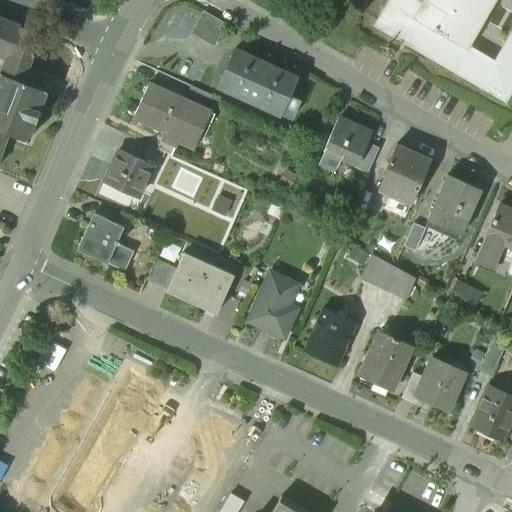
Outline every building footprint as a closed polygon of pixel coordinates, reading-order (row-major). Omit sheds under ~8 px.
[(511,0),(388,0),(373,27),(504,102),(511,88),(511,0)] [(225,24),(204,12),(192,33),(213,44),(225,24)] [(18,27),(0,20),(0,56),(6,58),(18,27)] [(6,58),(0,75),(21,82),(39,35),(18,27),(6,58)] [(295,78),(233,50),(216,86),(279,114),(288,95),(295,78)] [(21,82),(0,75),(0,130),(7,133),(7,134),(26,141),(45,91),(21,82)] [(183,98),(147,82),(131,118),(162,133),(155,149),(170,155),(186,118),(199,124),(205,108),(183,98)] [(211,95),(189,85),(183,98),(205,108),(211,95)] [(298,100),(288,95),(279,114),(290,119),(298,100)] [(369,133),(339,119),(338,118),(323,152),(324,152),(355,165),(354,166),(356,166),(366,144),(370,133),(369,133)] [(378,149),(366,144),(356,166),(354,166),(354,167),(367,173),(378,149)] [(429,160),(396,144),(382,174),(384,175),(377,190),(390,196),(409,205),(429,160)] [(152,165),(118,149),(103,181),(137,197),(152,165)] [(480,189),(447,175),(427,221),(459,235),(480,189)] [(409,205),(390,196),(385,208),(404,217),(409,205)] [(511,210),(499,205),(474,259),(492,267),(498,253),(511,259),(511,210)] [(118,224),(93,213),(77,250),(124,271),(133,251),(110,241),(118,224)] [(425,228),(413,223),(402,246),(414,251),(425,228)] [(232,276),(183,254),(176,269),(167,290),(166,292),(215,314),(232,276)] [(393,266),(372,255),(361,279),(383,289),(393,266)] [(176,269),(155,259),(146,280),(167,290),(176,269)] [(415,278),(393,266),(383,289),(405,299),(415,278)] [(297,285),(270,273),(248,321),(283,337),(291,321),(282,318),(297,285)] [(356,324),(323,309),(304,351),(337,366),(356,324)] [(411,346),(378,331),(358,376),(391,390),(411,346)] [(491,340),(478,369),(490,375),(503,345),(491,340)] [(464,372),(431,357),(422,377),(414,395),(415,396),(447,410),(464,372)] [(422,377),(412,372),(402,394),(414,400),(415,396),(414,395),(422,377)] [(511,418),(511,395),(487,384),(469,426),(502,441),(511,418)] [(236,497),(230,493),(218,511),(236,511),(243,501),(236,497)] [(308,511),(280,496),(270,511),(308,511)]
